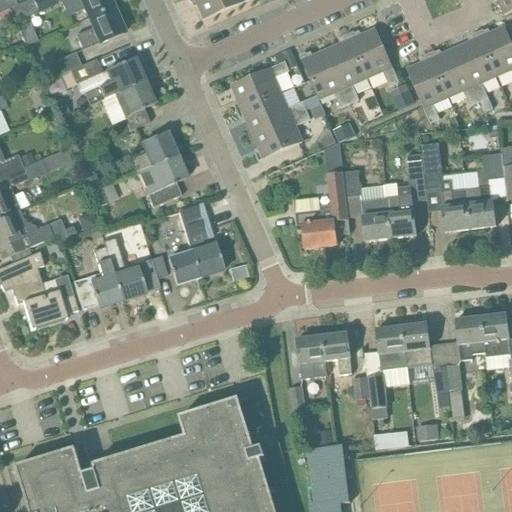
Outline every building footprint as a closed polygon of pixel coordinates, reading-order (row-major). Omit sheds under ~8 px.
[(11,9),(18,7),(14,0),(2,0),(7,11),(11,9)] [(62,4),(61,2),(60,0),(33,0),(18,7),(11,9),(17,23),(62,4)] [(89,21),(114,10),(109,0),(65,0),(61,2),(62,4),(68,18),(85,11),(89,21)] [(187,0),(189,4),(191,4),(190,4),(195,2),(203,21),(252,0),(187,0)] [(511,0),(497,0),(505,16),(511,13),(511,0)] [(83,53),(106,43),(124,35),(114,10),(89,21),(93,31),(76,38),(83,53)] [(511,43),(505,28),(486,37),(484,33),(484,32),(478,34),(497,78),(511,71),(511,43)] [(383,73),(390,88),(400,84),(376,30),(356,39),(354,35),(355,35),(354,33),(349,36),(368,80),(383,73)] [(482,85),(497,78),(478,34),(472,36),(473,38),(473,37),(475,42),(456,50),(480,104),(489,100),(482,85)] [(353,87),(368,80),(349,36),(343,38),(344,40),(344,39),(346,44),(327,52),(351,106),(360,102),(353,87)] [(471,108),(480,104),(456,50),(437,58),(435,54),(436,54),(435,53),(430,55),(449,99),(464,92),(471,108)] [(342,110),(351,106),(327,52),(308,60),(306,56),(307,56),(306,55),(300,57),(317,97),(319,101),(335,94),(342,110)] [(70,72),(81,68),(75,55),(57,62),(63,76),(70,72)] [(434,106),(449,99),(430,55),(424,58),(425,59),(425,58),(427,63),(407,72),(431,125),(440,121),(434,106)] [(96,61),(81,68),(70,72),(77,87),(81,86),(102,74),(96,61)] [(110,83),(84,94),(90,108),(145,83),(144,83),(135,61),(124,66),(124,65),(105,73),(110,83)] [(275,80),(290,73),(286,63),(232,87),(241,107),(236,109),(236,108),(235,109),(237,114),(281,95),(275,80)] [(150,125),(144,111),(154,106),(145,84),(146,84),(145,83),(115,97),(125,121),(107,129),(112,140),(130,132),(130,133),(150,125)] [(253,136),(307,112),(303,103),(288,110),(281,95),(237,114),(240,120),(241,119),(245,117),(253,136)] [(317,97),(303,103),(307,112),(321,106),(319,101),(317,97)] [(259,163),(277,155),(303,144),(296,128),(311,121),(307,112),(253,136),(262,155),(257,157),(257,156),(256,157),(259,163)] [(456,119),(449,123),(453,132),(460,128),(456,119)] [(433,146),(432,134),(420,136),(422,157),(425,185),(426,192),(441,190),(443,209),(442,209),(445,234),(471,231),(466,191),(453,192),(452,182),(443,183),(439,145),(433,146)] [(138,175),(177,157),(176,157),(167,135),(157,140),(156,138),(152,140),(153,141),(142,145),(147,156),(132,162),(138,175)] [(511,149),(502,150),(505,179),(508,202),(509,202),(511,201),(511,149)] [(505,179),(502,150),(501,150),(502,156),(483,158),(485,174),(477,175),(479,189),(466,191),(471,231),(497,228),(494,203),(492,203),(490,181),(505,179)] [(0,179),(24,170),(18,157),(0,164),(0,179)] [(181,198),(176,185),(186,180),(177,158),(178,158),(177,157),(138,175),(153,210),(181,198)] [(409,187),(425,185),(422,157),(406,158),(409,187)] [(24,170),(29,182),(29,183),(47,175),(42,162),(36,165),(24,170)] [(24,170),(0,179),(0,184),(3,192),(29,182),(24,170)] [(358,173),(344,174),(344,175),(347,200),(361,198),(361,192),(358,173)] [(346,200),(347,200),(344,175),(328,176),(331,207),(320,208),(319,200),(294,202),(296,228),(302,227),(305,251),(338,247),(337,237),(350,235),(346,200)] [(89,197),(102,191),(96,176),(82,181),(89,197)] [(362,219),(365,244),(391,241),(387,200),(385,189),(361,192),(361,198),(364,218),(362,219)] [(394,200),(387,200),(391,241),(417,237),(414,212),(413,213),(411,197),(408,198),(407,190),(393,192),(394,200)] [(102,191),(89,197),(95,210),(108,205),(102,191)] [(0,196),(0,220),(9,217),(19,212),(13,197),(2,202),(0,196)] [(192,254),(193,254),(190,246),(208,241),(198,207),(179,213),(192,254)] [(9,217),(0,220),(0,249),(38,233),(35,228),(25,225),(20,212),(19,212),(9,217)] [(60,222),(42,229),(47,242),(53,240),(53,239),(58,237),(61,244),(68,240),(60,222)] [(157,281),(151,261),(124,270),(115,240),(104,244),(105,249),(122,304),(123,304),(146,297),(145,294),(160,290),(157,281)] [(192,254),(200,281),(200,280),(223,273),(220,262),(221,262),(219,258),(218,258),(215,247),(193,254),(192,254)] [(122,305),(122,304),(105,249),(94,253),(101,276),(74,284),(83,312),(98,308),(98,311),(121,304),(122,305)] [(199,281),(200,281),(192,254),(168,261),(172,272),(170,273),(172,276),(173,276),(176,287),(199,280),(199,281)] [(36,271),(44,269),(39,256),(13,266),(0,271),(0,285),(3,294),(12,291),(17,307),(23,305),(45,298),(45,297),(36,271)] [(162,258),(151,261),(157,281),(167,278),(162,258)] [(78,313),(72,294),(67,278),(53,282),(57,294),(45,297),(45,298),(23,305),(31,332),(67,321),(66,317),(78,313)] [(510,341),(510,336),(507,316),(481,319),(486,356),(486,358),(511,355),(509,341),(510,341)] [(473,357),(486,356),(481,319),(456,322),(458,342),(459,348),(460,348),(461,362),(473,361),(473,357)] [(431,350),(430,345),(428,326),(402,329),(407,369),(432,366),(430,351),(431,350)] [(402,329),(376,332),(379,357),(380,357),(383,377),(368,379),(373,422),(384,421),(388,421),(386,406),(388,406),(386,390),(409,387),(402,329)] [(352,360),(351,355),(349,335),(323,338),(326,364),(339,362),(341,377),(352,376),(350,361),(352,360)] [(327,378),(326,364),(323,338),(297,341),(300,366),(301,366),(303,381),(327,378)] [(447,368),(452,420),(465,418),(462,392),(463,392),(460,366),(447,368)] [(447,368),(435,369),(436,383),(440,421),(452,420),(447,368)] [(355,402),(370,400),(368,379),(353,381),(355,402)] [(295,420),(307,419),(302,388),(290,390),(295,420)] [(275,511),(261,462),(266,460),(262,449),(254,451),(239,401),(180,419),(186,439),(94,467),(95,473),(83,476),(76,451),(16,469),(29,511),(275,511)] [(431,427),(417,429),(418,443),(439,441),(438,426),(431,427)] [(386,436),(375,438),(376,452),(388,451),(387,443),(386,436)] [(351,504),(347,470),(344,448),(308,452),(315,504),(310,505),(310,511),(342,511),(342,505),(351,504)]
